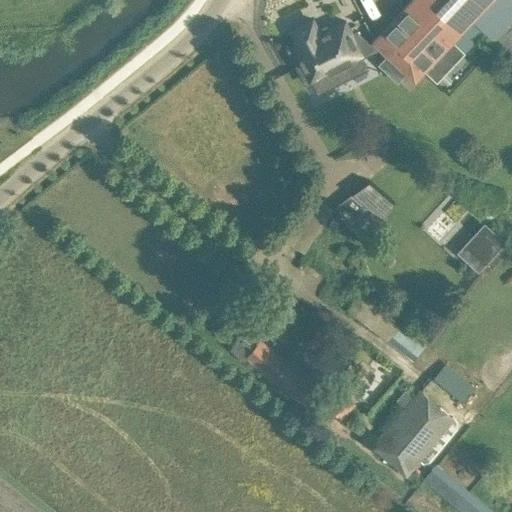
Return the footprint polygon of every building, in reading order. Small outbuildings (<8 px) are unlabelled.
[(397,18),(379,37),(379,45),(388,53),(408,72),(415,79),(425,69),(452,39),(465,51),(484,30),(472,19),(489,0),(411,0),(410,2),(396,16),(397,18)] [(511,0),(489,0),(472,19),(484,30),(485,31),(494,39),(511,19),(511,0)] [(299,44),(289,49),(306,81),(313,78),(319,90),(366,67),(360,54),(374,47),(361,34),(354,38),(345,21),(320,33),(313,19),(292,29),(299,44)] [(490,226),(463,256),(479,270),(506,241),(490,226)] [(360,291),(348,312),(394,339),(406,318),(360,291)] [(298,353),(289,363),(261,340),(248,355),(294,394),(297,390),(307,378),(319,364),(300,349),(298,353)] [(449,362),(438,376),(467,398),(477,384),(449,362)] [(342,417),(355,402),(342,390),(329,405),(342,417)] [(375,450),(401,470),(408,477),(455,419),(423,391),(394,427),(375,450)] [(461,507),(466,511),(501,511),(475,490),(461,507)]
